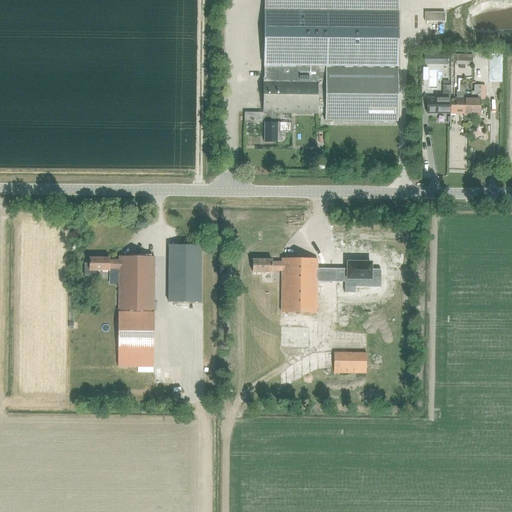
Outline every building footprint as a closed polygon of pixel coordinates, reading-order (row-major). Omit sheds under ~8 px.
[(284,138),(285,137),(285,131),(279,131),(279,123),(275,123),(275,113),(324,114),(324,121),(396,122),(397,0),(263,0),(263,123),(264,123),(264,143),(276,143),(279,143),(280,142),(281,142),(282,142),(282,141),(283,141),(283,140),(284,139),(284,138)] [(444,13),(424,12),(424,21),(444,22),(444,13)] [(441,64),(441,53),(426,54),(427,65),(441,64)] [(472,65),(472,55),(456,54),(455,65),(472,65)] [(482,74),(482,65),(473,65),(473,74),(482,74)] [(465,83),(462,83),(462,81),(459,81),(459,92),(456,92),(456,99),(450,99),(450,114),(464,114),(464,99),(465,83)] [(450,99),(450,85),(443,85),(442,99),(436,99),(436,98),(435,98),(435,99),(427,98),(426,114),(450,114),(450,99)] [(479,99),(480,99),(485,99),(485,85),(474,85),(474,91),(470,91),(471,99),(464,99),(464,114),(479,114),(479,99)] [(201,303),(201,245),(167,245),(167,302),(201,303)] [(89,264),(84,264),(84,277),(95,277),(96,271),(108,271),(108,269),(118,269),(118,351),(154,351),(154,257),(119,257),(119,260),(109,260),(109,258),(89,258),(89,264)] [(317,269),(317,259),(281,259),(281,312),(316,313),(317,282),(317,269)] [(344,293),(355,293),(355,279),(369,279),(369,287),(380,288),(380,270),(370,269),(370,263),(356,263),(356,262),(355,262),(355,263),(348,263),(348,262),(347,262),(347,269),(344,269),(344,271),(339,271),(339,269),(317,269),(317,282),(344,282),(344,293)] [(201,312),(201,303),(193,303),(192,311),(201,312)] [(366,374),(366,353),(333,353),(333,373),(366,374)]
